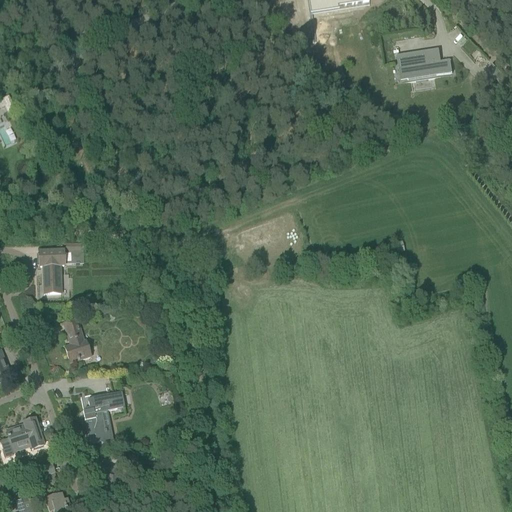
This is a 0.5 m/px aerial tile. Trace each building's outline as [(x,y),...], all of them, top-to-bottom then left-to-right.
[(324,1),(325,8),(372,1),(372,0),(313,0),(314,2),(324,1)] [(438,52),(397,58),(399,71),(406,70),(408,82),(452,75),(450,62),(440,63),(438,52)] [(492,67),(491,67),(487,72),(499,85),(504,80),(492,67)] [(8,98),(0,101),(0,109),(4,108),(8,116),(14,113),(8,98)] [(63,253),(39,254),(40,269),(43,269),(44,296),(61,295),(60,268),(64,268),(63,253)] [(64,349),(69,365),(90,359),(85,343),(84,343),(77,321),(63,325),(70,347),(64,349)] [(0,352),(0,382),(11,378),(0,352)] [(106,434),(102,414),(125,410),(122,394),(87,401),(89,411),(83,413),(85,422),(91,421),(96,444),(98,444),(99,446),(113,443),(111,433),(106,434)] [(7,441),(0,443),(3,453),(3,456),(4,458),(6,459),(8,459),(10,458),(11,457),(12,453),(13,453),(30,447),(31,449),(32,452),(43,448),(35,422),(23,425),(24,428),(7,434),(9,439),(7,439),(7,441)] [(38,480),(54,475),(51,466),(35,471),(38,480)] [(108,501),(108,498),(120,497),(118,467),(99,468),(100,497),(100,502),(108,501)] [(54,475),(38,480),(40,486),(56,481),(54,475)] [(69,511),(66,501),(63,502),(61,496),(45,501),(48,511),(69,511)] [(24,511),(31,511),(28,498),(20,500),(24,511)]
